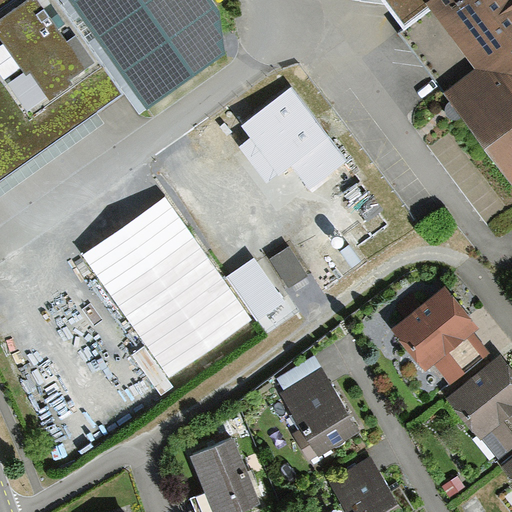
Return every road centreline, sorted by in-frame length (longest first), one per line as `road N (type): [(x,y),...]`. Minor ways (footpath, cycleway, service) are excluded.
road 1 (track): [(255,368),(409,249),(464,255)]
road 2 (unknown): [(169,127),(227,208),(249,220),(322,201)]
road 3 (residential): [(436,511),(344,350)]
road 4 (residential): [(132,449),(255,368)]
road 5 (residential): [(23,511),(132,449)]
